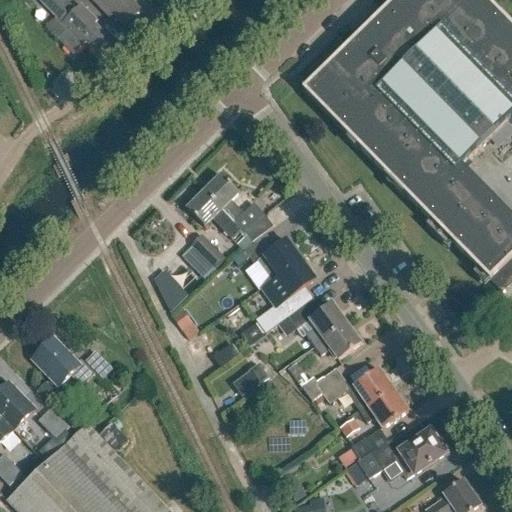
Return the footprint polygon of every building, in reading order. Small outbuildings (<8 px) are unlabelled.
[(97,56),(110,43),(94,27),(97,25),(80,8),(73,16),(66,10),(68,8),(59,0),(35,0),(69,33),(59,43),(73,57),(83,47),(84,48),(87,45),(97,56)] [(88,0),(103,16),(107,12),(124,29),(140,13),(128,0),(88,0)] [(511,32),(480,0),(402,0),(305,95),(304,93),(303,94),(503,298),(511,288),(511,221),(463,171),(469,165),(508,127),(511,122),(511,32)] [(221,180),(204,197),(221,216),(234,228),(241,220),(243,218),(231,206),(239,198),(221,180)] [(221,216),(204,197),(187,214),(206,232),(213,225),(232,244),(241,235),(234,228),(221,216)] [(241,220),(234,228),(241,235),(242,234),(244,236),(252,231),(241,220)] [(273,232),(265,222),(252,231),(244,236),(252,248),(264,239),(273,232)] [(217,271),(226,261),(203,239),(193,248),(217,271)] [(300,266),(285,246),(274,252),(264,239),(252,248),(239,257),(244,264),(258,255),(262,261),(256,266),(271,286),(300,266)] [(217,271),(193,248),(183,258),(207,281),(217,271)] [(244,264),(239,257),(233,262),(238,269),(244,264)] [(300,266),(271,286),(267,289),(273,297),(275,295),(282,305),(274,311),(254,325),(256,329),(264,340),(288,323),(312,305),(304,294),(314,286),(300,266)] [(151,283),(175,309),(191,295),(167,268),(151,283)] [(293,331),(294,331),(302,342),(306,340),(314,352),(323,346),(346,330),(330,309),(320,316),(312,305),(288,323),(293,331)] [(182,335),(193,327),(183,313),(172,320),(182,335)] [(360,350),(346,330),(323,346),(314,352),(320,361),(330,355),(338,366),(360,350)] [(191,359),(206,352),(200,340),(186,347),(191,359)] [(54,344),(32,365),(59,392),(71,381),(82,393),(96,379),(82,365),(78,368),(54,344)] [(217,358),(224,368),(242,355),(236,346),(217,358)] [(296,383),(305,376),(297,367),(288,374),(296,383)] [(258,389),(268,382),(259,368),(249,375),(258,389)] [(336,372),(317,386),(313,382),(301,391),(311,405),(322,398),(344,383),(336,372)] [(353,392),(367,414),(393,396),(379,375),(353,392)] [(344,383),(322,398),(330,409),(351,393),(344,383)] [(270,403),(279,396),(271,384),(261,391),(270,403)] [(48,406),(58,397),(46,385),(37,395),(48,406)] [(9,388),(0,396),(0,421),(15,436),(36,415),(9,388)] [(393,396),(367,414),(359,419),(366,430),(374,425),(382,435),(408,418),(393,396)] [(38,425),(65,452),(66,451),(78,440),(51,412),(38,425)] [(0,450),(15,436),(0,421),(0,450)] [(85,430),(79,424),(71,431),(78,437),(85,430)] [(345,443),(358,434),(354,429),(352,425),(339,434),(345,443)] [(114,459),(129,445),(112,427),(97,441),(114,459)] [(17,497),(7,507),(11,511),(164,511),(114,459),(97,441),(88,431),(67,451),(66,451),(65,452),(30,485),(17,497)] [(396,459),(389,449),(385,451),(360,468),(370,482),(372,485),(395,469),(407,486),(414,481),(415,482),(446,461),(444,459),(445,456),(441,450),(437,449),(431,438),(410,453),(406,452),(396,459)] [(360,468),(385,451),(377,440),(353,456),(360,468)] [(0,462),(0,479),(17,497),(30,485),(4,458),(0,462)] [(370,482),(360,468),(348,476),(357,491),(370,482)] [(480,511),(481,511),(480,510),(481,507),(476,500),(473,500),(464,485),(443,499),(445,503),(431,511),(480,511)] [(293,508),(303,501),(297,491),(287,498),(293,508)] [(298,511),(325,511),(324,501),(310,504),(311,508),(298,511)]
